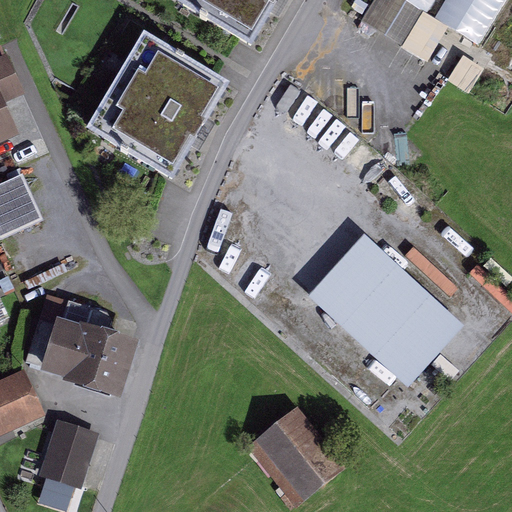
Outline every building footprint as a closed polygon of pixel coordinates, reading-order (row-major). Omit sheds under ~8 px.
[(260,51),(288,0),(171,0),(260,51)] [(433,0),(401,0),(425,14),(433,0)] [(506,0),(448,0),(437,19),(480,45),(506,0)] [(189,187),(244,89),(147,34),(91,133),(189,187)] [(0,55),(0,145),(19,137),(4,105),(28,94),(9,52),(0,55)] [(18,189),(0,196),(0,215),(4,226),(30,215),(18,189)] [(467,324),(369,236),(314,296),(413,384),(467,324)] [(66,320),(57,317),(41,374),(121,395),(134,346),(107,339),(113,316),(102,306),(72,298),(66,320)] [(0,434),(44,416),(26,373),(0,384),(0,434)] [(345,467),(299,407),(256,440),(302,499),(345,467)] [(102,433),(60,419),(42,475),(83,489),(102,433)]
